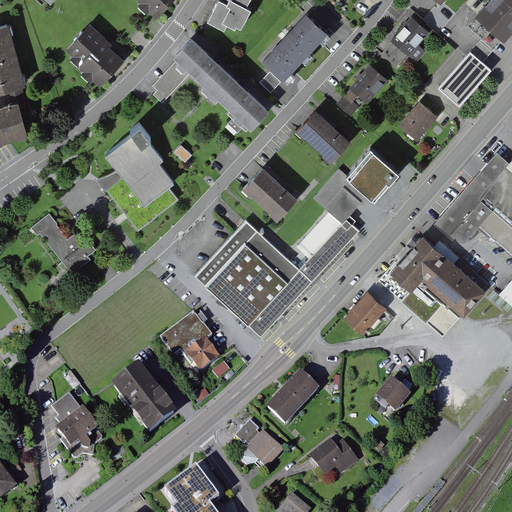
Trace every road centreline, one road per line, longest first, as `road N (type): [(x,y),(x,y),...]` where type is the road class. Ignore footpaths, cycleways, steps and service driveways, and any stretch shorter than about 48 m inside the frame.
road 1 (residential): [(388,0),(158,250),(46,342),(36,394),(51,511)]
road 2 (primary): [(302,332),(511,93)]
road 3 (residential): [(0,181),(140,72),(196,0)]
road 4 (primary): [(198,429),(302,332)]
road 5 (primary): [(94,511),(198,429)]
